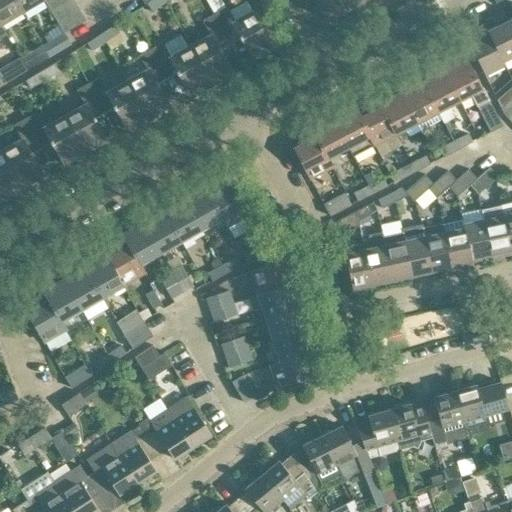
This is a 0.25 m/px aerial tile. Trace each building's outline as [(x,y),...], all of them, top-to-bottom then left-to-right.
[(0,0),(0,23),(1,25),(23,13),(15,0),(0,0)] [(15,0),(23,13),(44,0),(45,0),(44,0),(15,0)] [(51,0),(46,3),(52,13),(73,0),(51,0)] [(73,0),(52,13),(58,24),(80,10),(73,0)] [(166,2),(164,0),(151,0),(147,3),(152,11),(166,2)] [(314,0),(324,17),(332,13),(334,17),(348,9),(343,0),(314,0)] [(343,0),(348,9),(356,5),(358,9),(372,1),(371,0),(343,0)] [(225,7),(214,13),(236,53),(246,48),(252,58),(258,55),(237,18),(233,21),(225,7)] [(80,10),(58,24),(64,33),(85,20),(80,10)] [(253,10),(237,18),(258,55),(267,50),(265,48),(272,44),(253,10)] [(210,35),(206,37),(226,73),(231,70),(225,59),(236,53),(214,13),(202,20),(210,35)] [(486,27),(485,27),(504,64),(503,62),(511,57),(511,17),(487,30),(486,27)] [(114,24),(100,34),(105,41),(111,50),(125,41),(114,24)] [(482,32),(467,40),(484,74),(504,64),(485,27),(481,30),(482,32)] [(64,33),(42,46),(44,49),(49,57),(54,54),(71,44),(64,33)] [(100,34),(86,43),(91,50),(105,41),(100,34)] [(206,37),(190,45),(209,78),(215,75),(217,78),(226,73),(206,37)] [(163,43),(151,49),(173,88),(183,83),(189,93),(195,90),(175,54),(170,56),(163,43)] [(190,45),(175,54),(195,90),(204,85),(202,82),(209,78),(190,45)] [(44,49),(22,61),(27,70),(49,57),(44,49)] [(173,88),(151,49),(140,55),(147,69),(143,72),(163,108),(168,105),(162,94),(173,88)] [(465,58),(443,69),(459,100),(470,94),(477,107),(490,100),(483,87),(481,88),(465,58)] [(0,73),(5,83),(27,70),(22,61),(1,74),(0,73)] [(54,64),(40,72),(45,80),(59,72),(54,64)] [(443,69),(422,80),(444,122),(454,117),(448,106),(459,100),(443,69)] [(40,72),(25,81),(30,89),(45,80),(40,72)] [(81,72),(71,78),(77,88),(87,82),(81,72)] [(143,72),(127,80),(145,113),(152,110),(154,113),(163,108),(143,72)] [(99,78),(88,84),(110,123),(120,118),(126,128),(131,125),(111,89),(107,92),(99,78)] [(127,80),(111,89),(131,125),(141,120),(139,117),(145,113),(127,80)] [(422,80),(400,91),(420,130),(441,119),(443,123),(444,122),(422,80)] [(84,105),(80,107),(100,143),(105,140),(99,129),(110,123),(88,84),(76,91),(84,105)] [(511,104),(511,96),(507,90),(501,96),(510,106),(511,104)] [(400,91),(380,102),(396,134),(404,130),(408,137),(420,130),(400,91)] [(501,96),(497,100),(503,113),(510,106),(501,96)] [(380,106),(360,116),(370,136),(375,145),(396,134),(380,102),(379,103),(380,106)] [(354,104),(333,115),(353,155),(374,144),(375,145),(370,136),(360,116),(354,104)] [(80,107),(64,115),(82,148),(89,145),(91,148),(100,143),(80,107)] [(36,113),(25,119),(47,158),(57,152),(63,163),(68,160),(48,124),(44,127),(36,113)] [(496,114),(484,121),(490,132),(491,131),(502,126),(496,114)] [(64,115),(48,124),(68,160),(78,155),(76,152),(82,148),(64,115)] [(310,127),(315,136),(316,135),(328,158),(347,148),(352,156),(353,155),(333,115),(310,127)] [(21,139),(17,142),(37,178),(42,175),(36,164),(47,158),(25,119),(13,125),(21,139)] [(469,134),(454,142),(458,150),(474,142),(469,134)] [(315,136),(294,147),(310,178),(332,166),(328,158),(316,135),(315,136)] [(17,142),(1,150),(19,183),(26,179),(28,183),(37,178),(17,142)] [(439,149),(443,158),(458,150),(454,142),(439,149)] [(1,150),(0,150),(0,186),(5,195),(15,190),(13,187),(19,183),(1,150)] [(426,156),(411,164),(416,172),(430,165),(426,156)] [(397,171),(401,179),(416,172),(411,164),(397,171)] [(476,179),(469,185),(478,195),(498,178),(489,168),(476,179)] [(455,180),(448,187),(456,196),(469,185),(476,179),(468,169),(455,180)] [(446,171),(431,184),(427,188),(428,189),(435,198),(448,187),(455,180),(446,171)] [(425,177),(406,193),(406,194),(408,196),(413,202),(428,189),(427,188),(431,184),(425,177)] [(383,178),(369,186),(373,194),(388,187),(383,178)] [(231,183),(210,195),(228,225),(248,213),(231,183)] [(205,186),(184,198),(202,229),(223,217),(227,225),(228,225),(210,195),(205,186)] [(354,193),(358,202),(373,194),(369,186),(354,193)] [(402,189),(391,194),(396,203),(408,196),(406,194),(406,193),(402,189)] [(345,194),(324,205),(330,217),(351,206),(345,194)] [(391,194),(379,200),(384,209),(396,203),(391,194)] [(184,198),(163,210),(181,241),(202,229),(184,198)] [(511,202),(501,204),(501,205),(503,215),(511,250),(511,249),(511,202)] [(511,250),(503,215),(501,205),(481,209),(483,219),(490,254),(511,250)] [(366,207),(354,214),(358,222),(359,222),(371,215),(366,207)] [(163,210),(142,222),(160,253),(181,241),(163,210)] [(354,214),(334,224),(340,236),(361,226),(359,222),(358,222),(354,214)] [(442,222),(441,222),(451,267),(472,262),(471,258),(464,227),(463,223),(462,218),(442,223),(442,222)] [(483,219),(463,223),(464,227),(471,258),(490,254),(483,219)] [(121,234),(128,246),(143,273),(144,273),(140,264),(160,253),(142,222),(121,234)] [(422,224),(420,224),(423,232),(431,271),(451,267),(441,222),(422,227),(422,224)] [(420,224),(402,228),(412,275),(431,271),(423,232),(420,224)] [(401,232),(383,236),(392,279),(412,275),(402,228),(401,228),(401,232)] [(371,247),(365,248),(372,284),(392,279),(383,236),(382,231),(368,234),(371,247)] [(363,242),(343,247),(351,288),(372,284),(365,248),(364,249),(363,242)] [(128,246),(108,257),(124,285),(143,273),(128,246)] [(243,252),(246,262),(246,265),(269,259),(266,246),(243,252)] [(106,254),(85,266),(102,297),(124,285),(108,257),(106,254)] [(237,257),(221,266),(225,273),(241,265),(237,257)] [(283,260),(250,270),(257,294),(290,283),(283,260)] [(85,266),(64,278),(81,309),(102,297),(85,266)] [(181,266),(170,272),(182,293),(193,287),(181,266)] [(207,274),(211,280),(212,281),(225,273),(221,266),(207,274)] [(170,272),(160,278),(171,299),(182,293),(170,272)] [(42,290),(47,299),(65,330),(66,329),(61,321),(81,309),(64,278),(42,290)] [(290,283),(257,294),(265,317),(298,306),(290,283)] [(161,305),(153,290),(145,294),(153,309),(161,305)] [(228,291),(206,299),(209,309),(231,302),(228,291)] [(47,299),(27,311),(44,341),(65,330),(47,299)] [(231,302),(209,309),(213,322),(236,315),(231,302)] [(298,306),(265,317),(272,340),(306,329),(298,306)] [(135,309),(114,321),(125,338),(131,348),(132,349),(149,339),(153,336),(152,335),(146,325),(142,320),(138,313),(135,309)] [(270,365),(270,366),(303,355),(313,352),(306,329),(272,340),(279,362),(270,365)] [(243,337),(221,345),(224,354),(246,348),(243,337)] [(121,346),(108,355),(112,362),(126,353),(121,346)] [(160,357),(154,347),(135,358),(141,369),(148,379),(166,367),(160,357)] [(246,348),(224,354),(228,368),(250,360),(246,348)] [(94,364),(98,370),(98,371),(112,362),(108,355),(94,364)] [(303,355),(270,366),(278,389),(311,378),(303,355)] [(84,364),(64,377),(71,388),(91,375),(84,364)] [(242,375),(231,381),(243,402),(254,396),(242,375)] [(476,384),(454,390),(463,421),(466,434),(488,427),(487,424),(485,416),(506,410),(500,390),(479,396),(476,384)] [(80,393),(85,402),(97,395),(92,386),(80,393)] [(0,392),(0,406),(18,400),(13,387),(0,392)] [(422,404),(431,437),(433,443),(444,440),(445,443),(465,438),(464,434),(466,434),(463,421),(454,390),(433,396),(434,400),(422,404)] [(79,393),(61,404),(67,415),(86,403),(79,393)] [(187,398),(168,411),(191,447),(211,434),(187,398)] [(410,403),(388,409),(400,449),(412,445),(416,448),(419,441),(431,437),(422,404),(411,407),(410,403)] [(400,449),(388,409),(367,415),(368,421),(356,424),(369,457),(379,454),(379,455),(400,449)] [(147,416),(137,423),(158,454),(167,448),(173,458),(191,447),(168,411),(151,422),(147,416)] [(62,430),(67,438),(79,430),(73,421),(61,429),(62,430)] [(130,429),(111,441),(137,481),(155,470),(149,460),(158,454),(137,423),(138,425),(131,430),(130,429)] [(341,425),(321,435),(341,475),(342,478),(361,469),(363,474),(374,470),(369,457),(356,424),(344,430),(341,425)] [(44,427),(26,438),(33,449),(51,437),(44,427)] [(62,430),(51,437),(58,448),(68,441),(67,438),(62,430)] [(303,448),(292,454),(316,491),(324,487),(322,484),(341,475),(321,435),(301,445),(303,448)] [(26,438),(17,444),(24,454),(33,449),(26,438)] [(504,457),(511,455),(511,440),(501,442),(504,457)] [(111,441),(86,458),(95,472),(101,468),(118,494),(137,481),(111,441)] [(278,460),(261,475),(282,500),(289,509),(304,495),(307,498),(316,491),(292,454),(281,463),(278,460)] [(78,463),(53,480),(73,511),(90,511),(97,508),(91,498),(98,493),(78,463)] [(442,469),(445,481),(458,477),(455,465),(442,469)] [(429,477),(432,486),(443,483),(440,473),(429,477)] [(246,491),(237,498),(248,511),(266,511),(282,500),(261,475),(244,488),(246,491)] [(509,511),(505,500),(490,506),(488,500),(484,502),(474,476),(461,481),(468,501),(472,511),(509,511)] [(34,493),(26,499),(34,511),(73,511),(53,480),(34,492),(34,493)] [(392,487),(383,490),(388,503),(397,500),(392,487)] [(225,504),(215,511),(248,511),(237,498),(227,506),(225,504)] [(13,511),(34,511),(26,499),(11,508),(13,511)] [(354,500),(331,509),(331,511),(349,511),(357,509),(354,500)] [(472,511),(468,501),(463,503),(465,509),(458,511),(472,511)]
